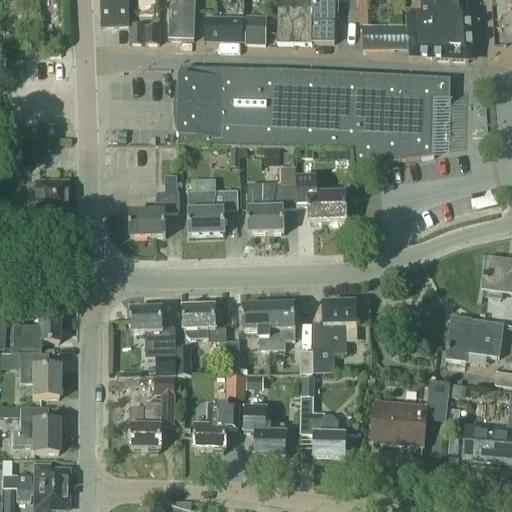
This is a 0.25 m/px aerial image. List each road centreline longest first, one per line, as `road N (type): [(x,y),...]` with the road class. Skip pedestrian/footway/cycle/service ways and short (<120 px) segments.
road 1 (residential): [(511,75),(83,61)]
road 2 (tertiary): [(114,275),(342,275),(511,223)]
road 3 (residential): [(375,511),(224,490),(88,488)]
road 4 (residential): [(88,488),(90,324),(114,275)]
road 5 (tertiary): [(93,256),(83,61)]
